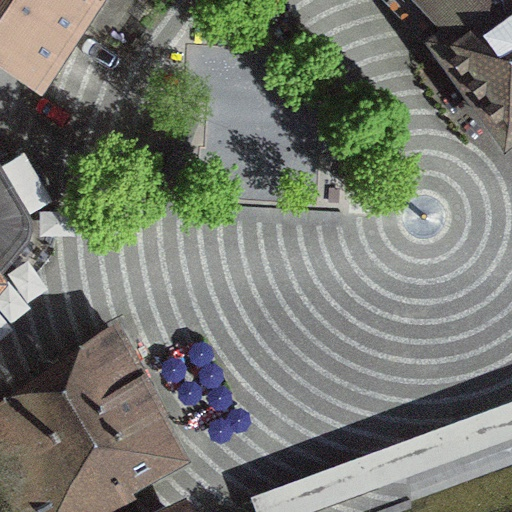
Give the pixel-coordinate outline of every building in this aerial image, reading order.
[(0,0),(0,50),(37,75),(86,0),(0,0)] [(420,0),(453,34),(499,0),(420,0)] [(511,0),(499,0),(453,34),(439,44),(508,137),(511,134),(511,0)] [(0,276),(29,241),(31,236),(30,214),(0,162),(0,276)] [(62,378),(126,487),(178,458),(166,436),(154,415),(160,412),(120,339),(62,378)] [(79,511),(126,487),(62,378),(0,419),(0,447),(24,491),(35,511),(79,511)] [(511,401),(366,455),(378,487),(504,441),(511,438),(511,401)] [(282,511),(309,511),(378,487),(366,455),(274,488),(282,511)]
